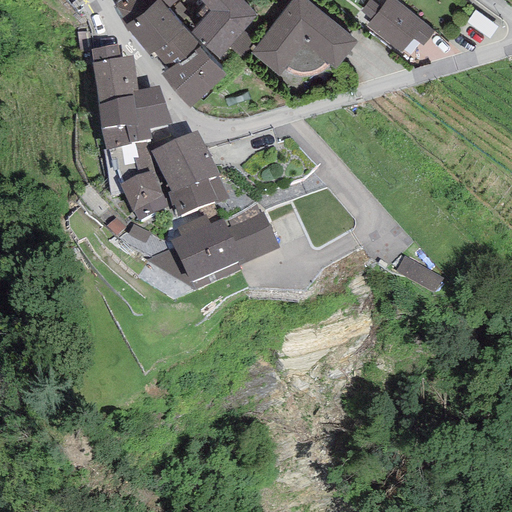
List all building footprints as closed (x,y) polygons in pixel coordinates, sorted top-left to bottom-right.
[(141,0),(112,0),(121,15),(141,0)] [(131,22),(135,28),(170,2),(168,0),(141,0),(121,15),(128,24),(131,22)] [(209,0),(190,21),(217,46),(257,4),(252,0),(209,0)] [(313,0),(288,0),(251,47),(279,69),(281,66),(286,69),(291,72),(296,74),(302,74),(308,74),(314,73),(319,71),(324,68),(329,64),(332,59),(336,62),(357,34),(313,0)] [(434,28),(398,0),(383,0),(380,5),(374,0),(366,0),(360,8),(371,16),(364,25),(398,52),(412,34),(423,42),(434,28)] [(183,17),(170,2),(135,28),(147,45),(183,17)] [(198,35),(183,17),(147,45),(162,65),(198,35)] [(77,34),(80,52),(86,52),(99,49),(96,31),(77,34)] [(198,35),(162,65),(189,98),(208,82),(226,67),(198,35)] [(89,69),(124,61),(121,45),(99,49),(86,52),(89,69)] [(132,95),(139,94),(131,59),(124,61),(89,69),(98,109),(133,102),(132,95)] [(133,102),(98,109),(106,153),(115,151),(146,144),(152,143),(149,133),(172,128),(159,90),(139,94),(132,95),(133,102)] [(198,135),(152,155),(168,189),(176,218),(230,200),(220,178),(198,135)] [(146,144),(115,151),(122,179),(152,172),(146,144)] [(150,174),(121,188),(138,224),(167,209),(150,174)] [(263,213),(226,229),(242,265),(279,249),(263,213)] [(207,217),(177,231),(180,238),(169,243),(173,251),(147,262),(194,293),(240,270),(238,267),(242,265),(226,229),(222,222),(210,227),(207,217)] [(125,230),(115,220),(105,229),(116,240),(125,230)] [(149,235),(133,227),(128,237),(144,245),(149,235)]
